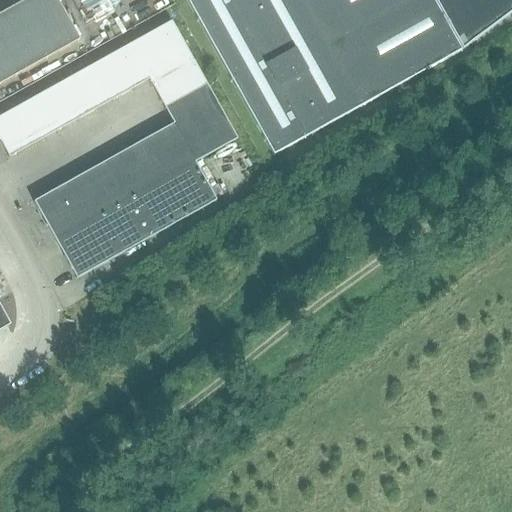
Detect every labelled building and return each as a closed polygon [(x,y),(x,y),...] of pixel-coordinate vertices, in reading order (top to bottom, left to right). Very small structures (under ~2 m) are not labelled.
[(55,0),(27,0),(0,15),(0,85),(79,41),(55,0)] [(511,0),(185,0),(273,156),(461,52),(511,12),(511,0)] [(236,140),(206,86),(171,23),(0,117),(0,143),(9,159),(148,81),(173,125),(33,203),(76,280),(216,202),(195,164),(236,140)] [(219,151),(210,155),(218,172),(227,167),(219,151)] [(0,310),(0,332),(9,327),(0,310)]
